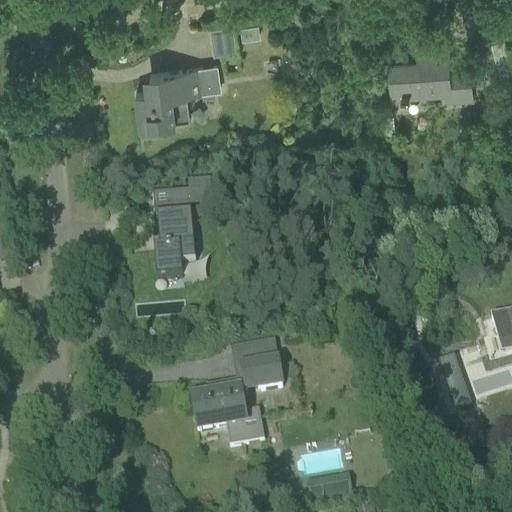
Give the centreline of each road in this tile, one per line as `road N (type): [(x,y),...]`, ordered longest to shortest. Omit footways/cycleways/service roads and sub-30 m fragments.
road 1 (residential): [(53,379),(52,100),(32,7)]
road 2 (residential): [(82,511),(53,379)]
